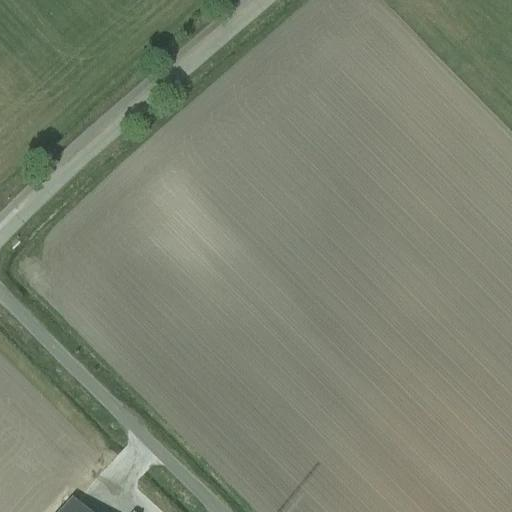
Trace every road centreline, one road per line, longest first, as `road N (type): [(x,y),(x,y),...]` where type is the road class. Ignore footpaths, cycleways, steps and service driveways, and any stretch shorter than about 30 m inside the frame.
road 1 (unclassified): [(0,248),(285,0)]
road 2 (unclassified): [(205,511),(0,306)]
